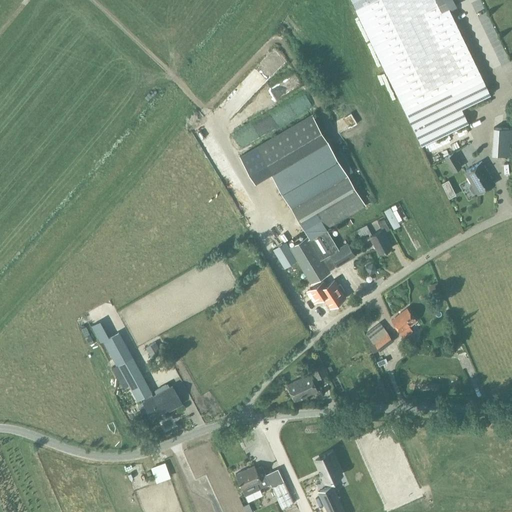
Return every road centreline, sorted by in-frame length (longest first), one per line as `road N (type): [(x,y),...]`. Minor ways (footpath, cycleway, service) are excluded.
road 1 (unclassified): [(234,422),(272,375),(350,311),(438,250),(511,215)]
road 2 (unclassified): [(234,422),(347,411),(511,411)]
road 3 (unclassified): [(0,428),(124,457),(234,422)]
road 4 (track): [(194,101),(91,0)]
